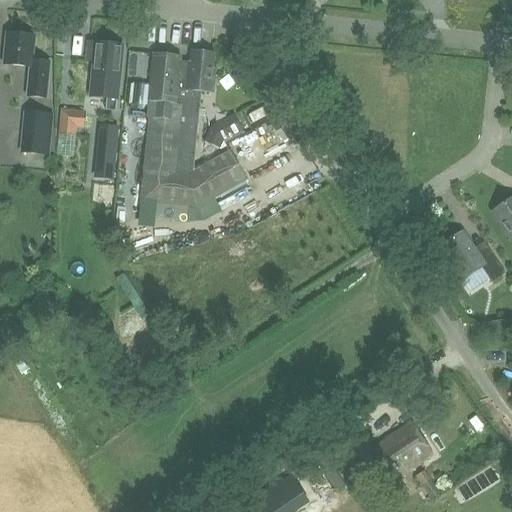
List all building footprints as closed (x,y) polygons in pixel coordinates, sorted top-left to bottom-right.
[(392,28),(393,6),(375,6),(374,27),(392,28)] [(35,36),(31,36),(7,34),(4,65),(28,67),(25,97),(47,99),(50,61),(32,60),(35,36)] [(91,97),(106,98),(105,109),(116,110),(122,45),(89,42),(87,61),(95,61),(91,97)] [(208,163),(193,172),(174,170),(181,108),(170,106),(175,55),(153,53),(148,101),(147,101),(145,117),(150,117),(142,203),(197,207),(246,180),(230,152),(208,163)] [(212,92),(214,69),(212,69),(213,55),(191,53),(189,66),(180,66),(181,56),(175,55),(170,106),(181,108),(174,170),(193,172),(201,91),(212,92)] [(49,155),(53,114),(23,111),(19,152),(49,155)] [(234,114),(210,126),(203,142),(218,149),(223,141),(243,131),(234,114)] [(95,161),(114,163),(117,128),(99,127),(95,161)] [(264,131),(249,137),(258,159),(272,154),(264,131)] [(511,198),(492,211),(511,241),(511,198)] [(492,282),(505,273),(491,252),(481,258),(464,231),(439,248),(461,281),(482,267),(492,282)] [(412,424),(371,451),(392,482),(433,455),(412,424)] [(336,491),(355,479),(336,451),(317,463),(336,491)] [(288,476),(234,511),(292,511),(306,503),(288,476)]
